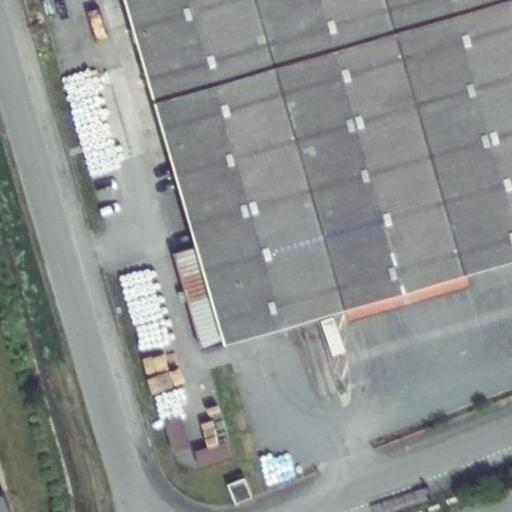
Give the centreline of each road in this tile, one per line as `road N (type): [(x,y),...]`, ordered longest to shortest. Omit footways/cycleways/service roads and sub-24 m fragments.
road 1 (unclassified): [(0,49),(132,511)]
road 2 (unclassified): [(511,434),(313,511)]
